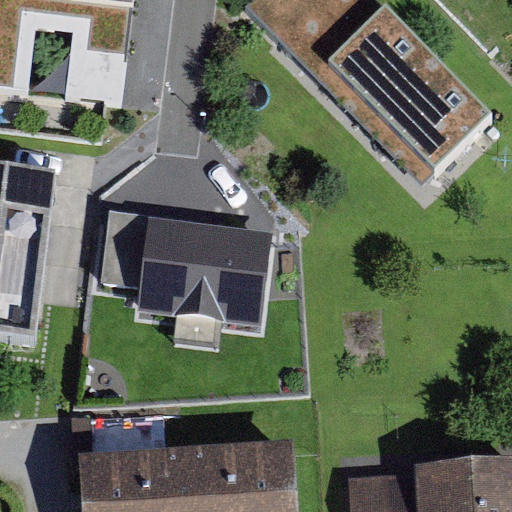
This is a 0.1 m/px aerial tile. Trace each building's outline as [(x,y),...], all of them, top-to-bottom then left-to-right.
[(0,0),(0,121),(25,124),(36,35),(84,41),(80,82),(125,87),(134,0),(0,0)] [(345,0),(262,0),(250,12),(293,58),(351,6),(345,0)] [(489,134),(381,28),(319,91),(427,197),(489,134)] [(62,205),(0,197),(0,362),(42,368),(62,205)] [(148,261),(104,255),(97,303),(141,309),(148,261)] [(284,278),(148,261),(141,309),(137,339),(273,357),(284,278)] [(103,422),(105,453),(177,449),(176,419),(103,422)] [(305,511),(303,462),(205,467),(204,458),(174,460),(174,469),(89,474),(91,511),(305,511)] [(511,511),(511,479),(361,490),(362,511),(511,511)]
